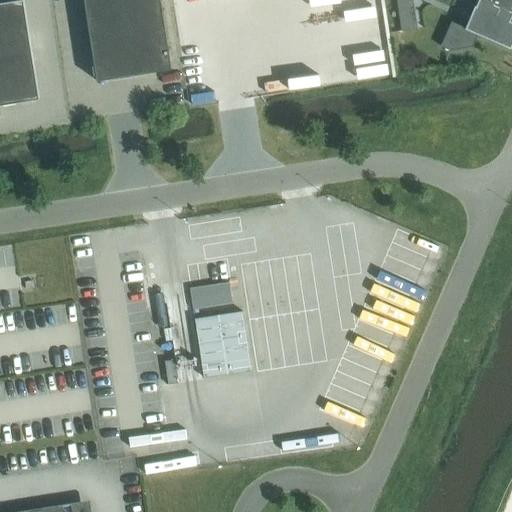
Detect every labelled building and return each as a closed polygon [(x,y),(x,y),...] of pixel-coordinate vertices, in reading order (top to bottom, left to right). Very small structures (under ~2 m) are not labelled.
[(23,0),(16,0),(0,2),(0,105),(39,99),(23,0)] [(87,0),(101,80),(176,67),(164,0),(87,0)] [(511,0),(478,0),(476,6),(475,6),(466,27),(452,21),(441,46),(450,50),(473,46),(478,35),(511,49),(511,46),(511,21),(511,17),(511,11),(510,10),(511,5),(511,0)] [(230,282),(190,288),(193,309),(233,303),(230,282)] [(252,370),(243,311),(195,318),(204,377),(252,370)] [(90,511),(88,500),(12,511),(90,511)]
